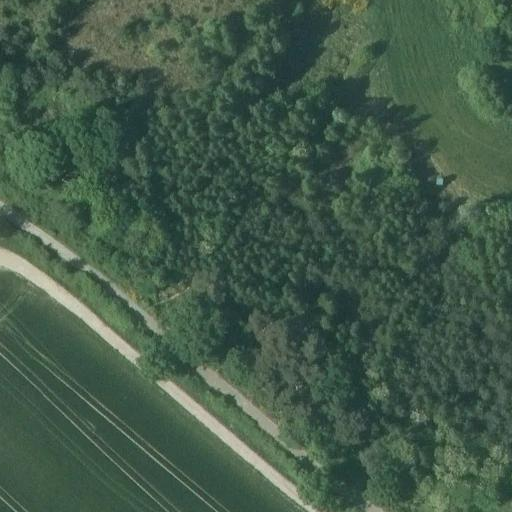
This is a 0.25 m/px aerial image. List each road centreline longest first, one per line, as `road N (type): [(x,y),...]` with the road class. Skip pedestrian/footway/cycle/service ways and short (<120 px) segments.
road 1 (track): [(372,511),(28,236)]
road 2 (track): [(313,511),(0,257)]
